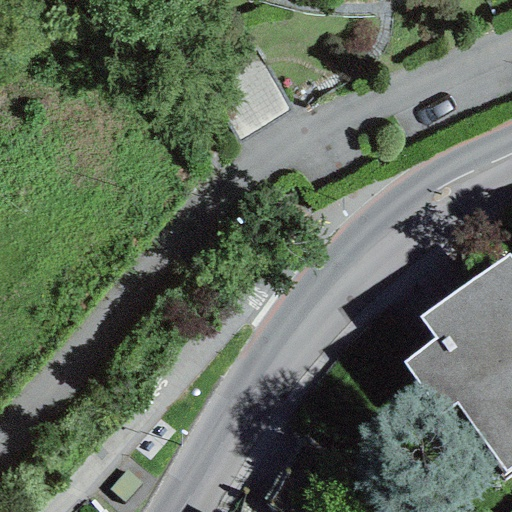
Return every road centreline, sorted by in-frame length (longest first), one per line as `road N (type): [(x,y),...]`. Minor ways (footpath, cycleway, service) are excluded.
road 1 (residential): [(511,27),(279,126),(252,145),(0,452)]
road 2 (residential): [(352,241),(232,317),(59,511)]
road 3 (unclassified): [(352,241),(182,511)]
road 4 (unclassified): [(511,160),(352,241)]
